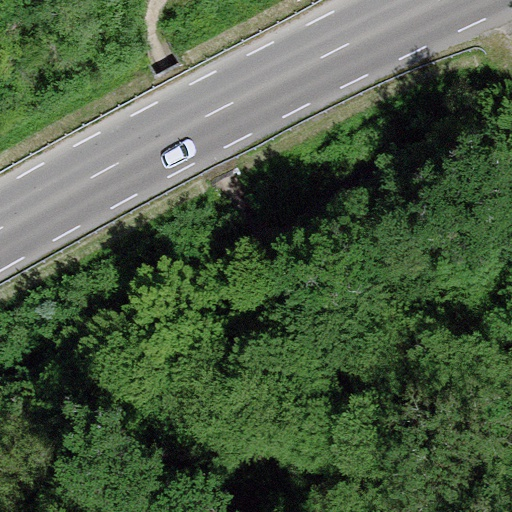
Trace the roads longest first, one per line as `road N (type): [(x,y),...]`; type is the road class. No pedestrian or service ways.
road 1 (track): [(0,407),(511,108)]
road 2 (primary): [(0,237),(455,0)]
road 3 (track): [(151,0),(150,32),(264,252)]
